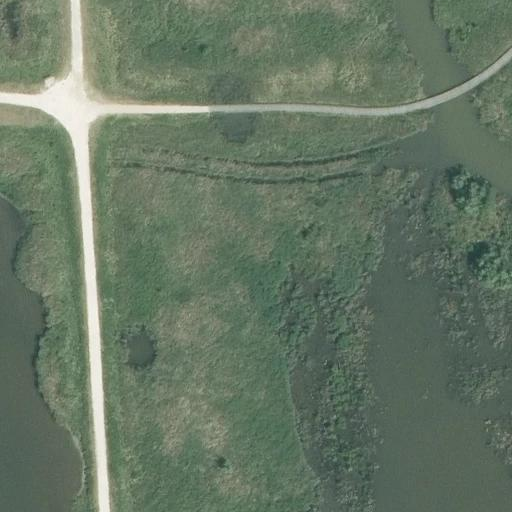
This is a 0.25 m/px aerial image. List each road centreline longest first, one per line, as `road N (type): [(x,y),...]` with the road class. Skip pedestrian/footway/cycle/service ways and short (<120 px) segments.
road 1 (track): [(79,107),(402,114),(454,98),(511,58)]
road 2 (track): [(106,511),(79,107)]
